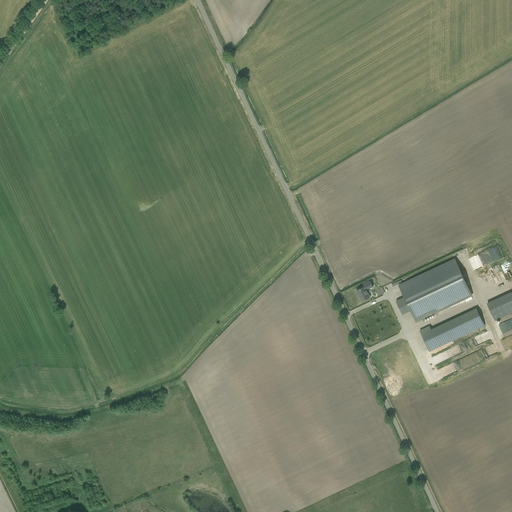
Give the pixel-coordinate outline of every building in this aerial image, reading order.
[(471,295),(455,259),(399,286),(404,297),(396,301),(402,314),(410,311),(416,321),(471,295)] [(491,289),(505,284),(504,280),(489,286),(491,289)] [(365,286),(356,290),(361,301),(370,297),(366,290),(373,287),(370,281),(364,284),(365,286)] [(511,312),(511,293),(487,304),(495,321),(511,312)] [(429,326),(420,330),(430,351),(439,347),(431,329),(429,326)] [(445,349),(434,355),(438,362),(448,357),(445,349)] [(431,373),(434,380),(447,374),(444,367),(431,373)]
